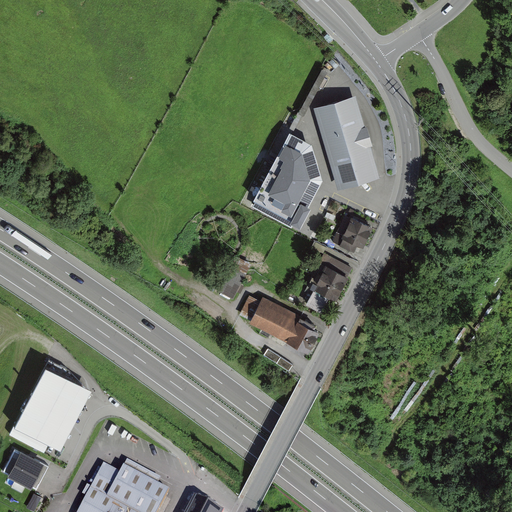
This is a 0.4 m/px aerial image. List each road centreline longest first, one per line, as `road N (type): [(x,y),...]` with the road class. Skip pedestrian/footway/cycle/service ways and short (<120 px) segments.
road 1 (tertiary): [(376,62),(406,119),(407,187),(246,511)]
road 2 (motorway): [(388,511),(183,354),(0,228)]
road 3 (motorway): [(0,263),(340,511)]
road 4 (unclassified): [(511,170),(471,130),(418,33)]
road 5 (track): [(0,351),(24,333),(41,337),(125,414)]
